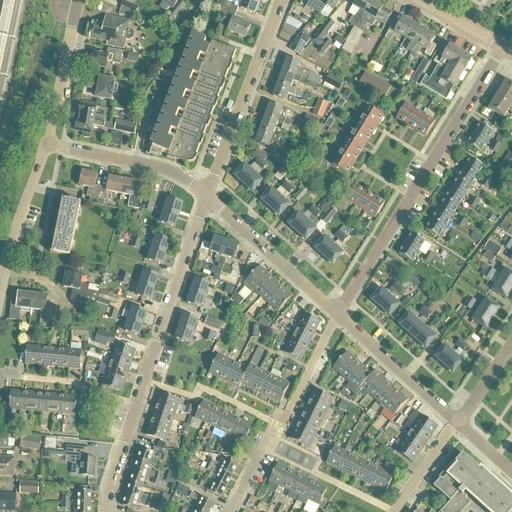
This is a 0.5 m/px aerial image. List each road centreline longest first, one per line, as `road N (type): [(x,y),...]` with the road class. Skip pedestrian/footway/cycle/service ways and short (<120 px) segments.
road 1 (residential): [(107,511),(108,489),(207,198)]
road 2 (residential): [(336,316),(501,48)]
road 3 (residential): [(336,316),(232,511)]
road 4 (residential): [(280,0),(207,198)]
road 5 (residential): [(336,316),(207,198)]
road 6 (residential): [(207,198),(163,169),(45,145)]
road 7 (residential): [(456,421),(336,316)]
road 8 (unclassified): [(77,0),(45,145)]
road 9 (unclassified): [(45,145),(1,271)]
